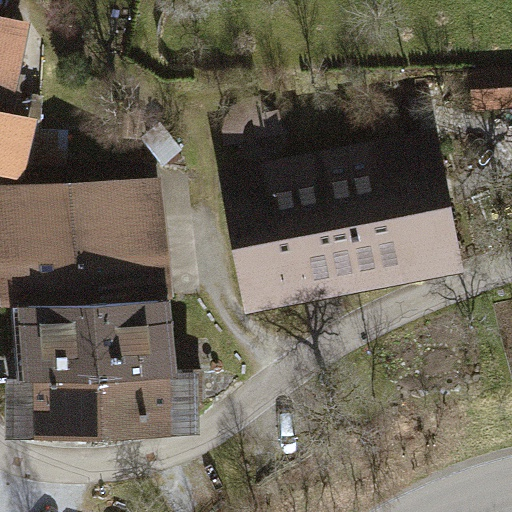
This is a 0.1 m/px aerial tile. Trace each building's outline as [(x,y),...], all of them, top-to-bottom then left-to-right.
[(0,12),(0,105),(37,115),(41,100),(13,94),(30,20),(0,12)] [(511,71),(465,73),(466,109),(511,107),(511,71)] [(34,131),(37,115),(0,105),(0,169),(24,175),(27,162),(68,165),(70,133),(34,131)] [(213,168),(241,309),(454,267),(426,125),(213,168)] [(154,178),(0,187),(0,304),(1,304),(161,295),(154,178)] [(0,432),(6,433),(187,430),(184,371),(161,371),(161,295),(1,304),(4,375),(0,374),(0,432)]
